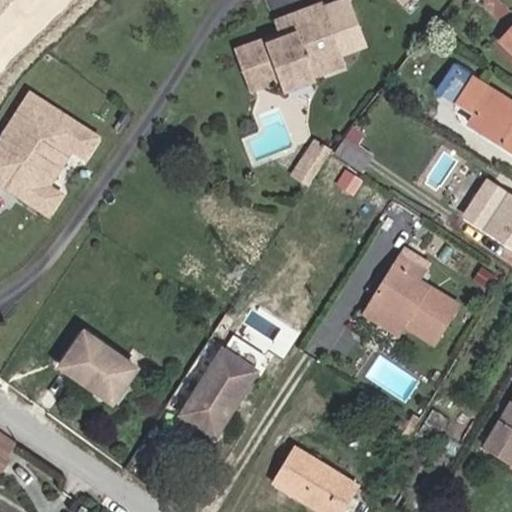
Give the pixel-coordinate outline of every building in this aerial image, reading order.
[(308,82),(344,64),(313,4),(280,20),(288,36),(274,44),(263,50),(259,45),(226,62),(247,103),(276,89),(304,75),(308,82)] [(274,44),(288,36),(280,20),(266,28),(274,44)] [(511,31),(501,43),(511,53),(511,31)] [(511,152),(511,104),(455,68),(439,92),(476,115),(470,125),(511,152)] [(282,99),(309,84),(308,82),(304,75),(276,89),(282,99)] [(43,104),(26,93),(15,110),(32,121),(43,104)] [(15,110),(0,132),(0,184),(8,190),(12,184),(20,189),(16,195),(45,215),(58,195),(45,186),(48,182),(46,173),(31,164),(43,146),(58,156),(67,153),(69,149),(82,158),(95,139),(43,104),(32,121),(15,110)] [(362,173),(373,157),(346,139),(335,155),(362,173)] [(46,173),(48,182),(67,153),(58,156),(43,146),(31,164),(46,173)] [(511,199),(487,183),(464,217),(511,247),(511,199)] [(434,345),(458,306),(418,282),(429,266),(405,252),(396,267),(394,266),(373,302),(407,323),(405,327),(434,345)] [(407,323),(373,302),(367,311),(402,332),(405,327),(407,323)] [(61,368),(112,405),(137,371),(86,334),(61,368)] [(198,424),(217,436),(257,374),(223,353),(182,416),(198,426),(198,424)] [(420,427),(433,405),(427,401),(414,422),(420,427)] [(511,403),(485,447),(511,463),(511,403)] [(407,449),(420,427),(414,422),(409,419),(395,441),(407,449)] [(6,459),(15,446),(0,434),(0,474),(9,462),(6,459)] [(319,511),(342,511),(358,487),(296,449),(275,485),(319,511)]
